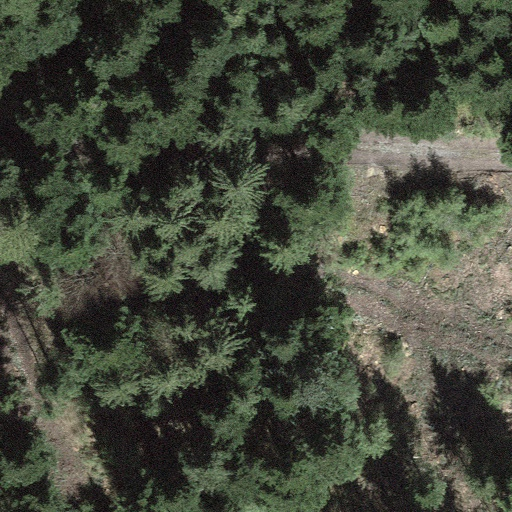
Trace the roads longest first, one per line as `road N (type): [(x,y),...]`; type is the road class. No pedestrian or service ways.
road 1 (track): [(511,131),(463,124),(0,126)]
road 2 (track): [(65,0),(8,126)]
